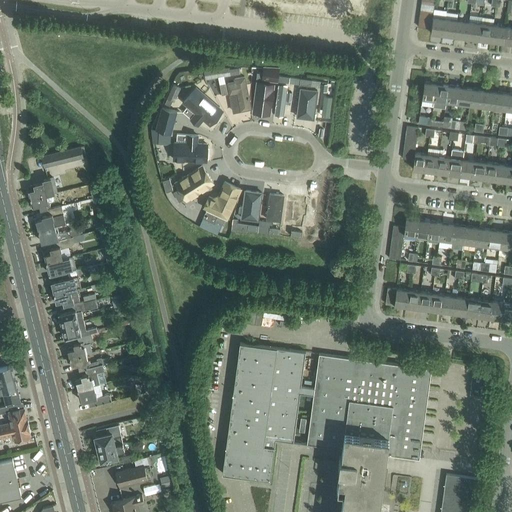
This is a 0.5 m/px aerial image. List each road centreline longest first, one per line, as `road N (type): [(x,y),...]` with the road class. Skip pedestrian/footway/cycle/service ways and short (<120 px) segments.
road 1 (primary): [(80,511),(0,188)]
road 2 (residential): [(511,346),(368,325),(386,180)]
road 3 (residential): [(322,159),(303,135),(245,129),(234,136),(231,161),(242,172),(313,172)]
road 4 (residential): [(511,197),(386,180)]
road 5 (residential): [(388,169),(403,46)]
